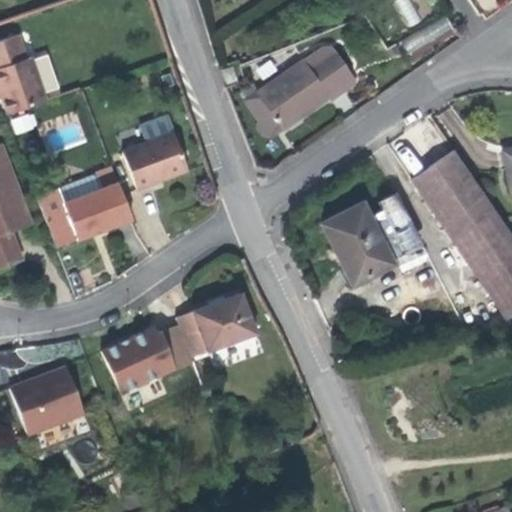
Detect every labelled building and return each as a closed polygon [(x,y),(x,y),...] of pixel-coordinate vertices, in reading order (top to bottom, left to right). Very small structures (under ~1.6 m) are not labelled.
[(409,0),(393,0),(406,28),(420,22),(409,0)] [(448,19),(401,36),(409,56),(455,39),(448,19)] [(18,34),(0,40),(0,93),(2,98),(7,114),(46,100),(31,57),(26,58),(18,34)] [(323,48),(244,101),(258,121),(257,128),(261,135),(270,137),(328,96),(331,100),(356,82),(331,48),(323,48)] [(36,57),(43,92),(57,89),(50,54),(36,57)] [(231,66),(221,70),(226,83),(236,80),(231,66)] [(11,119),(15,134),(37,128),(33,113),(11,119)] [(173,133),(122,151),(136,189),(188,171),(173,133)] [(0,144),(0,143),(0,269),(23,261),(15,241),(6,244),(3,235),(11,231),(31,224),(0,144)] [(511,236),(453,150),(410,178),(506,317),(511,313),(511,236)] [(511,191),(511,150),(503,152),(511,191)] [(96,172),(103,188),(117,183),(111,166),(96,172)] [(55,248),(76,240),(62,204),(100,189),(94,174),(36,196),(55,248)] [(100,189),(62,204),(76,240),(131,219),(117,183),(103,188),(100,189)] [(361,204),(321,225),(352,285),(392,264),(390,260),(421,244),(395,193),(377,202),(381,211),(368,217),(361,204)] [(11,231),(3,235),(6,244),(15,241),(11,231)] [(178,324),(190,356),(255,333),(241,293),(175,317),(178,324)] [(153,326),(102,352),(121,394),(174,367),(191,361),(190,356),(178,324),(156,331),(153,326)] [(376,350),(372,333),(345,339),(349,357),(376,350)] [(27,434),(84,412),(66,366),(9,388),(27,434)]
